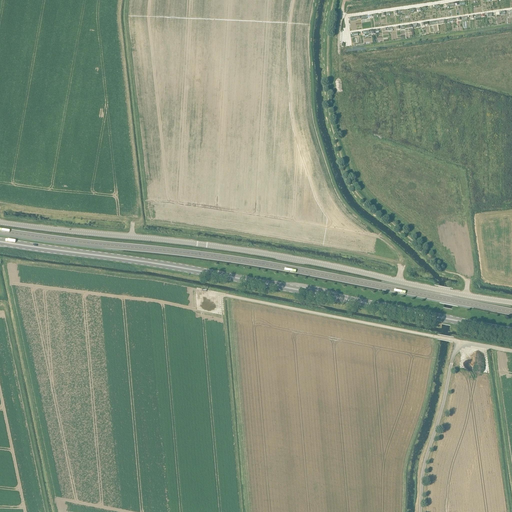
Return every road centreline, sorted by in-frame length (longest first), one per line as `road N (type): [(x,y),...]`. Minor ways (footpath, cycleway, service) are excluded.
road 1 (unclassified): [(511,302),(252,251),(0,222)]
road 2 (primary): [(511,331),(12,243)]
road 3 (track): [(460,275),(373,196),(354,167),(339,109),(343,0)]
road 4 (track): [(460,341),(195,289)]
road 5 (track): [(229,296),(247,511)]
road 6 (track): [(0,306),(47,511)]
road 7 (track): [(493,347),(511,482)]
